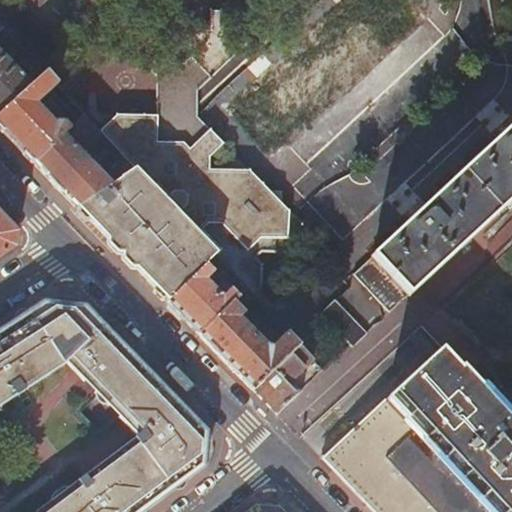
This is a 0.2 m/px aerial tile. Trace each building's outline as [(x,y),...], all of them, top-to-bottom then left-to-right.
[(77,206),(169,302),(217,256),(230,270),(248,289),(257,299),(268,312),(286,313),(285,304),(271,306),(261,293),(262,265),(256,259),(261,255),(275,255),(276,244),(287,244),(302,226),(248,173),(208,171),(209,161),(223,145),(196,118),(196,92),(251,40),(239,25),(238,13),(210,12),(209,31),(189,30),(188,58),(184,65),(169,65),(161,56),(148,69),(156,78),(156,117),(102,116),(88,113),(64,86),(81,70),(12,0),(9,0),(0,8),(0,22),(4,26),(45,71),(85,114),(103,133),(131,163),(135,167),(130,170),(111,183),(77,206)] [(261,162),(415,18),(398,0),(345,0),(220,118),(261,162)] [(36,80),(45,71),(4,26),(0,29),(0,35),(22,60),(20,62),(36,80)] [(0,113),(30,85),(0,52),(0,113)] [(0,127),(35,163),(72,127),(65,120),(56,120),(55,122),(39,100),(51,89),(79,119),(85,114),(45,71),(36,80),(30,85),(0,113),(0,127)] [(35,163),(77,206),(111,183),(82,153),(103,133),(85,114),(79,119),(72,127),(35,163)] [(309,171),(291,187),(321,222),(339,206),(309,171)] [(0,256),(15,247),(16,231),(0,214),(0,256)] [(169,302),(200,335),(244,293),(238,287),(235,290),(233,288),(224,297),(218,292),(217,293),(211,288),(230,270),(217,256),(169,302)] [(200,335),(253,388),(300,345),(288,333),(274,347),(268,347),(262,341),(260,342),(253,336),(256,334),(241,317),(245,313),(244,311),(257,299),(248,289),(244,293),(200,335)] [(0,405),(2,404),(53,371),(49,365),(61,357),(66,362),(69,359),(86,377),(90,374),(101,385),(97,389),(98,390),(110,403),(112,405),(116,401),(125,411),(121,415),(141,435),(138,438),(143,444),(130,453),(126,447),(72,487),(55,500),(52,503),(56,509),(51,511),(146,511),(178,489),(206,467),(209,430),(159,378),(150,387),(128,366),(138,356),(86,303),(47,297),(28,310),(30,314),(18,323),(15,318),(0,328),(0,405)] [(352,349),(367,335),(336,302),(322,315),(352,349)] [(30,314),(28,310),(15,318),(18,323),(30,314)] [(253,388),(277,413),(299,392),(290,383),(308,366),(314,360),(300,345),(253,388)] [(323,461),(373,511),(511,511),(511,431),(455,372),(453,373),(434,354),(323,461)] [(159,378),(138,356),(128,366),(150,387),(159,378)] [(53,371),(66,362),(61,357),(49,365),(53,371)] [(314,360),(308,366),(316,376),(323,370),(314,360)] [(105,402),(110,403),(98,390),(98,391),(98,395),(101,400),(105,402)] [(103,431),(82,408),(79,412),(97,437),(103,431)] [(138,438),(126,447),(130,453),(143,444),(138,438)] [(57,495),(55,500),(72,487),(71,487),(65,488),(61,491),(57,495)] [(52,503),(39,511),(51,511),(56,509),(52,503)]
